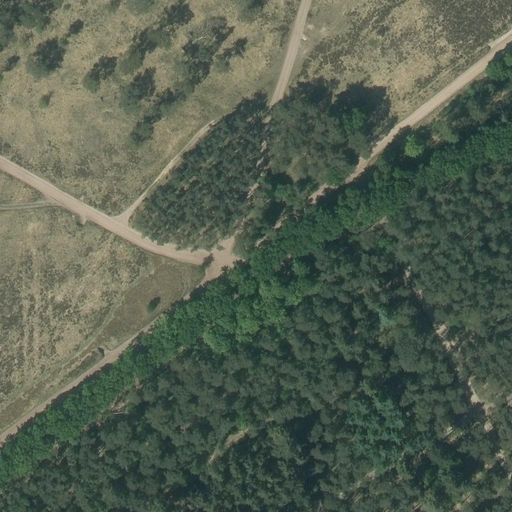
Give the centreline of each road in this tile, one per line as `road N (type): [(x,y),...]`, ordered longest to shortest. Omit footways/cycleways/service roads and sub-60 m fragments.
road 1 (track): [(213,279),(511,41)]
road 2 (track): [(352,170),(511,474)]
road 3 (track): [(213,279),(0,443)]
road 4 (track): [(284,396),(304,380),(438,334),(511,289)]
road 5 (track): [(317,511),(511,396)]
road 6 (track): [(272,112),(215,119),(115,227)]
road 7 (track): [(272,112),(237,224),(213,261)]
road 8 (track): [(95,400),(153,511)]
road 9 (track): [(115,227),(157,249),(213,261),(213,279)]
